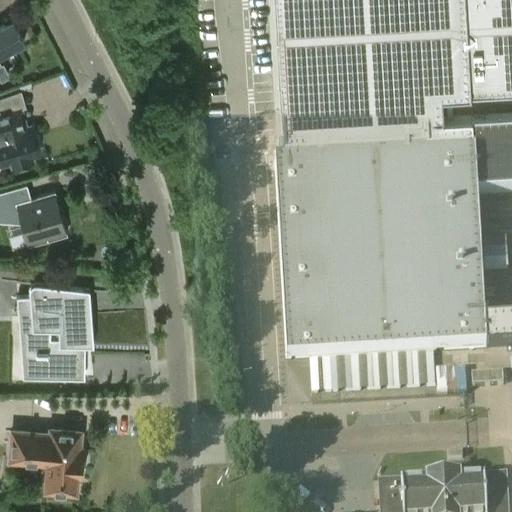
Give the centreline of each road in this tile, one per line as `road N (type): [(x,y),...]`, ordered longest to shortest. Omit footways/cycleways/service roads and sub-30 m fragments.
road 1 (unclassified): [(183,511),(163,237),(147,175),(57,0)]
road 2 (unknown): [(404,0),(409,61),(379,125),(243,133)]
road 3 (unknown): [(237,448),(331,506),(358,486),(347,441)]
